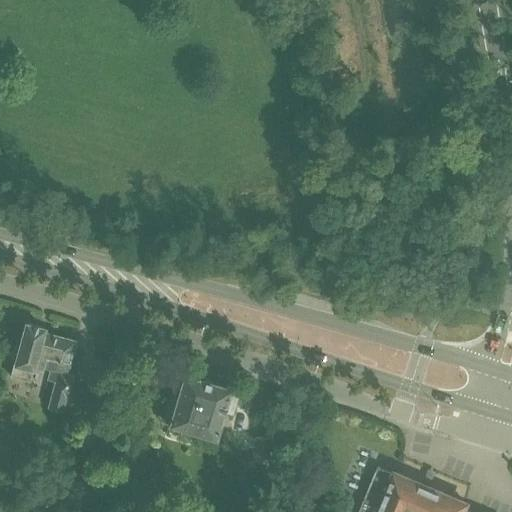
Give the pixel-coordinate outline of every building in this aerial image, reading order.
[(78,373),(65,369),(73,338),(41,330),(42,325),(23,320),(12,362),(13,362),(10,374),(28,379),(31,367),(32,364),(39,366),(40,363),(50,366),(46,378),(53,379),(47,405),(61,409),(64,395),(71,397),(78,373)] [(238,390),(228,387),(229,386),(182,373),(167,423),(214,437),(222,410),(231,413),(238,390)] [(274,436),(254,435),(254,460),(275,460),(274,436)] [(129,472),(134,456),(117,450),(112,466),(129,472)] [(442,511),(449,495),(377,465),(357,511),(442,511)] [(449,495),(442,511),(475,511),(463,507),(465,502),(449,495)]
